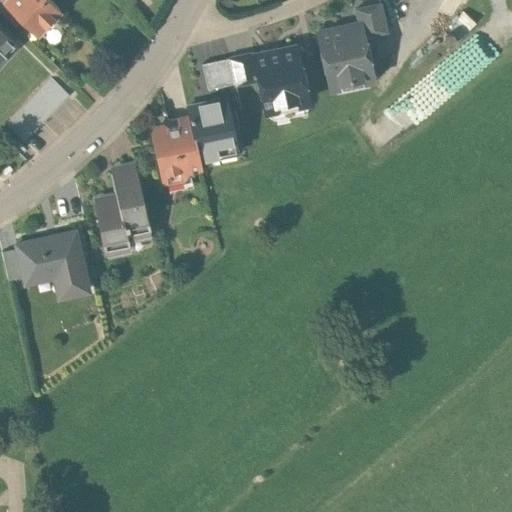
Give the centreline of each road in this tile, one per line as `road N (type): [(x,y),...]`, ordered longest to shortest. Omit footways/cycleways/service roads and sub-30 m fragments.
road 1 (residential): [(0,210),(104,124),(173,33)]
road 2 (residential): [(173,33),(281,13),(306,0)]
